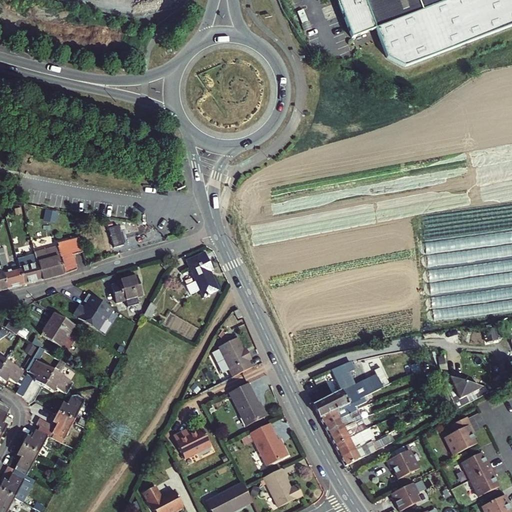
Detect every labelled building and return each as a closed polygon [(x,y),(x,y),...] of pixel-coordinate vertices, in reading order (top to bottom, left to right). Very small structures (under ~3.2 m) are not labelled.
[(365,0),(376,29),(452,0),(365,0)] [(45,220),(56,223),(59,211),(48,208),(45,220)] [(128,245),(126,234),(124,229),(116,231),(115,227),(108,229),(105,230),(111,250),(128,245)] [(32,238),(34,248),(37,259),(38,264),(42,281),(65,275),(77,271),(73,256),(82,254),(79,239),(57,245),(58,248),(58,250),(43,254),(38,237),(32,238)] [(0,249),(0,259),(2,270),(9,268),(4,249),(0,249)] [(204,254),(186,263),(195,283),(187,287),(192,296),(200,292),(204,300),(219,292),(210,273),(212,272),(204,254)] [(42,281),(38,264),(20,268),(24,286),(42,281)] [(24,286),(20,268),(3,273),(7,290),(24,286)] [(138,276),(120,281),(121,284),(114,286),(119,303),(143,296),(138,276)] [(89,290),(74,315),(102,331),(116,307),(89,290)] [(151,320),(157,307),(152,304),(145,317),(151,320)] [(240,310),(235,312),(238,319),(243,317),(240,310)] [(75,327),(55,314),(49,323),(52,325),(49,329),(48,328),(44,334),(43,333),(42,335),(58,345),(63,338),(67,340),(75,327)] [(135,314),(132,319),(138,323),(141,318),(135,314)] [(62,348),(67,340),(63,338),(58,345),(62,348)] [(32,343),(26,351),(35,356),(40,347),(32,343)] [(226,377),(229,383),(248,373),(244,367),(248,365),(244,357),(241,359),(239,355),(233,343),(209,355),(217,373),(215,374),(218,380),(226,377)] [(40,350),(28,368),(32,370),(31,372),(39,377),(36,380),(45,385),(55,370),(40,360),(43,355),(45,353),(40,350)] [(55,359),(45,353),(43,355),(53,362),(55,359)] [(55,359),(53,362),(52,363),(57,367),(61,362),(55,359)] [(17,383),(21,385),(24,380),(26,377),(22,374),(24,371),(6,361),(0,371),(0,379),(6,383),(8,379),(16,384),(17,383)] [(61,362),(57,367),(63,371),(67,366),(61,362)] [(501,387),(491,367),(452,386),(461,405),(501,387)] [(67,395),(71,388),(74,385),(75,383),(72,381),(55,370),(45,385),(55,392),(57,388),(67,395)] [(313,405),(320,419),(363,397),(383,387),(377,376),(343,392),(342,391),(313,405)] [(30,384),(24,380),(21,385),(16,393),(22,397),(30,384)] [(266,420),(249,386),(230,396),(247,429),(266,420)] [(57,415),(73,423),(83,405),(85,401),(77,397),(72,398),(71,399),(66,408),(62,406),(57,415)] [(320,419),(324,426),(355,411),(353,408),(365,402),(363,397),(320,419)] [(0,435),(2,436),(6,427),(3,425),(7,417),(7,416),(6,415),(9,410),(0,404),(0,435)] [(363,418),(376,413),(373,407),(360,413),(363,418)] [(329,436),(349,425),(359,420),(355,411),(324,426),(329,436)] [(53,438),(62,443),(73,423),(57,415),(52,423),(57,426),(53,433),(55,434),(53,438)] [(12,420),(7,417),(3,425),(6,427),(9,428),(12,420)] [(454,455),(477,443),(465,417),(451,424),(455,432),(445,437),(454,455)] [(52,426),(51,426),(40,420),(36,426),(39,428),(48,433),(52,426)] [(77,425),(84,429),(87,423),(80,420),(77,425)] [(52,426),(48,433),(49,433),(53,438),(55,434),(53,433),(57,426),(52,423),(51,426),(52,426)] [(84,429),(77,425),(74,431),(80,435),(84,429)] [(329,436),(334,446),(366,430),(364,427),(353,433),(349,425),(329,436)] [(267,469),(286,460),(278,444),(269,426),(250,436),(267,469)] [(22,447),(37,455),(47,437),(46,437),(48,433),(39,428),(37,432),(35,431),(31,439),(27,437),(22,447)] [(341,458),(372,442),(369,437),(362,441),(361,438),(357,440),(356,437),(366,432),(366,430),(334,446),(341,458)] [(188,435),(187,434),(175,441),(186,462),(211,449),(202,432),(195,435),(189,438),(188,435)] [(341,458),(345,466),(389,443),(386,437),(373,444),(372,442),(341,458)] [(278,444),(286,460),(289,458),(282,442),(278,444)] [(393,458),(395,457),(406,451),(403,446),(390,453),(393,458)] [(37,455),(22,447),(16,456),(21,458),(16,466),(14,471),(25,477),(28,473),(37,455)] [(398,479),(419,468),(409,449),(406,451),(395,457),(393,458),(386,461),(391,470),(393,469),(398,479)] [(462,462),(471,479),(493,468),(489,459),(486,461),(482,452),(462,462)] [(58,459),(55,465),(62,469),(65,463),(58,459)] [(59,475),(62,469),(55,465),(52,471),(59,475)] [(7,467),(0,480),(3,481),(7,484),(12,475),(14,471),(7,467)] [(493,468),(471,479),(479,496),(499,486),(495,477),(497,476),(493,468)] [(280,471),(263,480),(277,509),(301,497),(296,486),(289,490),(280,471)] [(29,484),(24,481),(12,475),(7,484),(3,481),(0,486),(0,491),(14,499),(19,502),(29,484)] [(413,482),(391,494),(400,511),(420,501),(417,494),(419,494),(413,482)] [(244,489),(242,484),(206,502),(210,511),(233,511),(252,503),(244,489)] [(156,511),(176,511),(183,508),(175,493),(163,500),(156,487),(145,493),(153,507),(154,506),(156,511)] [(6,511),(14,499),(0,491),(0,511),(6,511)] [(506,493),(482,506),(484,511),(511,511),(511,510),(508,503),(510,502),(506,493)]
